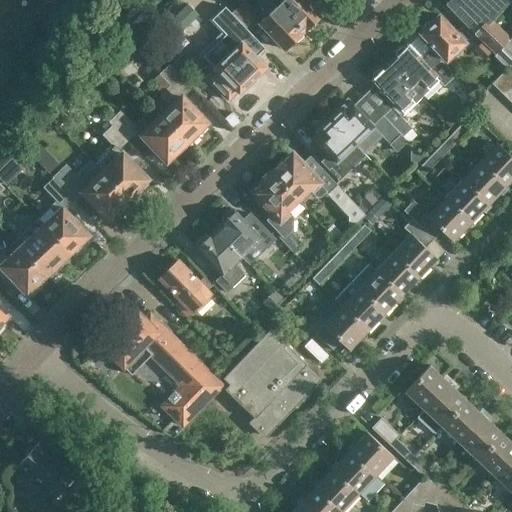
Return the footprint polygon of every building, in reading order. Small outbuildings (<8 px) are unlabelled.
[(330,0),(282,0),(278,4),(303,31),(304,30),(309,30),(313,26),(313,21),(333,3),(330,0)] [(482,42),(491,52),(498,59),(511,44),(511,42),(491,21),(511,0),(449,0),(446,4),(476,36),(482,42)] [(243,2),(232,14),(247,29),(258,18),(243,2)] [(278,4),(259,22),(285,49),(293,41),(297,41),(302,36),(302,32),(303,31),(278,4)] [(218,26),(236,44),(249,31),(247,29),(232,14),(232,13),(218,26)] [(420,33),(446,61),(465,43),(438,15),(430,23),(426,23),(422,27),(422,31),(420,33)] [(491,52),(482,42),(474,50),(484,59),(491,52)] [(214,67),(225,78),(215,87),(227,101),(237,91),(238,93),(264,67),(262,65),(241,43),(217,65),(214,67)] [(505,69),(509,66),(511,67),(511,44),(498,59),(497,61),(505,69)] [(395,57),(388,63),(421,98),(439,80),(444,85),(454,75),(429,48),(418,58),(406,46),(404,48),(400,48),(395,52),(395,57)] [(0,84),(11,67),(0,60),(0,84)] [(372,87),(364,94),(407,141),(408,142),(416,135),(410,129),(412,128),(401,117),(421,98),(388,63),(386,65),(380,71),(376,71),(372,75),(373,78),(370,80),(372,82),(371,86),(372,87)] [(172,105),(161,115),(187,142),(188,141),(192,141),(197,137),(197,132),(207,122),(182,97),(191,88),(168,64),(159,73),(170,85),(161,93),(172,105)] [(511,80),(511,70),(508,67),(491,84),(501,92),(511,80)] [(511,80),(501,92),(509,100),(511,97),(511,80)] [(331,117),(330,118),(355,144),(357,147),(364,154),(382,136),(389,144),(397,151),(407,141),(364,94),(355,104),(347,97),(340,104),(342,106),(340,108),(336,108),(331,113),(331,117)] [(108,121),(111,125),(126,140),(137,130),(166,161),(175,153),(180,152),(185,147),(185,143),(187,142),(161,115),(150,126),(142,117),(134,125),(120,111),(108,121)] [(470,117),(452,136),(458,142),(476,123),(470,117)] [(344,154),(355,144),(330,118),(328,120),(324,120),(319,124),(319,129),(317,131),(319,133),(313,138),(343,169),(350,162),(344,154)] [(113,147),(94,165),(127,198),(128,197),(133,198),(138,193),(138,187),(148,179),(118,148),(126,140),(111,125),(100,135),(105,140),(113,147)] [(452,136),(435,154),(441,160),(458,142),(452,136)] [(511,157),(497,143),(479,162),(505,187),(511,179),(511,157)] [(274,173),(273,174),(298,201),(310,191),(316,198),(321,198),(322,197),(326,198),(331,193),(354,216),(353,224),(360,224),(370,215),(315,156),(309,161),(298,150),(292,155),(284,164),(280,164),(274,169),(274,173)] [(419,170),(425,176),(441,160),(435,154),(419,170)] [(0,170),(0,174),(6,181),(22,166),(14,157),(0,170)] [(479,162),(462,180),(487,205),(505,187),(479,162)] [(52,177),(52,178),(69,195),(77,187),(106,217),(115,209),(120,209),(126,205),(126,199),(127,198),(94,165),(84,174),(79,169),(70,177),(61,167),(51,177),(52,177)] [(298,201),(273,174),(272,175),(268,175),(262,180),(262,184),(253,193),(262,201),(261,203),(272,214),(273,213),(275,216),(271,220),(284,234),(282,236),(300,255),(308,247),(306,245),(307,245),(295,232),(298,229),(298,217),(294,213),(290,214),(288,212),(298,201)] [(44,222),(40,225),(69,255),(70,253),(70,252),(72,251),(75,251),(79,247),(80,243),(88,235),(82,227),(71,215),(70,216),(60,206),(59,204),(69,195),(52,178),(42,187),(54,198),(37,214),(44,222)] [(462,180),(444,199),(470,223),(487,205),(462,180)] [(400,210),(402,211),(411,219),(433,240),(441,231),(452,241),(470,223),(444,199),(436,192),(423,205),(413,203),(410,200),(400,210)] [(221,226),(216,231),(242,257),(249,250),(254,255),(264,245),(259,240),(260,239),(234,212),(233,213),(227,212),(221,218),(221,225),(221,226)] [(409,235),(393,253),(418,277),(436,259),(424,248),(433,240),(411,219),(402,228),(409,235)] [(40,225),(20,245),(48,274),(60,263),(64,263),(68,258),(68,255),(69,255),(40,225)] [(365,226),(348,244),(354,250),(372,232),(365,226)] [(242,257),(216,231),(210,236),(209,235),(203,235),(197,241),(197,247),(196,248),(222,275),(216,280),(228,292),(245,275),(234,264),(242,257)] [(348,244),(330,262),(337,268),(354,250),(348,244)] [(48,274),(20,245),(10,255),(3,247),(0,250),(0,273),(4,277),(7,273),(8,274),(7,276),(18,287),(20,286),(27,293),(35,285),(38,285),(43,281),(44,278),(46,276),(47,275),(48,274)] [(393,253),(375,271),(401,295),(418,277),(393,253)] [(298,278),(308,268),(296,256),(286,266),(298,278)] [(210,299),(208,297),(211,294),(202,286),(177,261),(159,278),(180,301),(176,305),(188,317),(195,310),(196,312),(210,299)] [(313,279),(320,285),(337,268),(330,262),(313,279)] [(357,290),(384,314),(401,295),(375,271),(374,272),(365,263),(347,281),(357,290)] [(357,290),(341,307),(366,332),(384,314),(357,290)] [(366,332),(341,307),(330,319),(320,310),(306,325),(330,347),(338,339),(349,350),(366,332)] [(162,405),(182,425),(221,386),(210,375),(149,315),(145,319),(138,312),(117,333),(113,328),(106,335),(110,339),(102,347),(130,373),(150,353),(182,385),(176,392),(175,391),(174,392),(174,393),(169,399),(168,398),(167,399),(168,400),(162,405)] [(248,423),(262,435),(264,438),(320,380),(305,366),(306,365),(270,329),(223,378),(229,384),(225,389),(254,417),(248,423)] [(405,392),(424,410),(448,384),(429,366),(405,392)] [(467,401),(448,384),(418,417),(435,434),(442,427),(467,401)] [(484,418),(467,401),(442,427),(460,444),(484,418)] [(370,428),(390,447),(396,439),(399,435),(380,418),(370,428)] [(502,434),(484,418),(460,444),(477,460),(502,434)] [(366,432),(348,451),(375,476),(392,457),(366,432)] [(511,443),(510,442),(502,434),(477,460),(485,468),(496,477),(511,460),(511,443)] [(17,466),(54,500),(89,460),(69,445),(62,453),(42,436),(17,466)] [(390,447),(408,463),(414,457),(396,439),(390,447)] [(348,451),(331,469),(358,494),(375,476),(348,451)] [(426,481),(433,474),(414,457),(408,463),(419,473),(422,477),(426,481)] [(511,460),(496,477),(501,483),(511,492),(511,460)] [(331,469),(314,487),(341,511),(358,494),(331,469)] [(423,503),(434,506),(449,489),(433,474),(426,481),(428,483),(423,503)] [(428,483),(426,481),(422,477),(406,495),(412,500),(411,504),(422,507),(423,503),(428,483)] [(314,487),(298,505),(305,511),(340,511),(341,511),(314,487)] [(449,511),(457,509),(460,511),(463,511),(468,507),(449,489),(434,506),(436,511),(449,511)] [(409,511),(411,504),(412,500),(406,495),(390,511),(409,511)]
